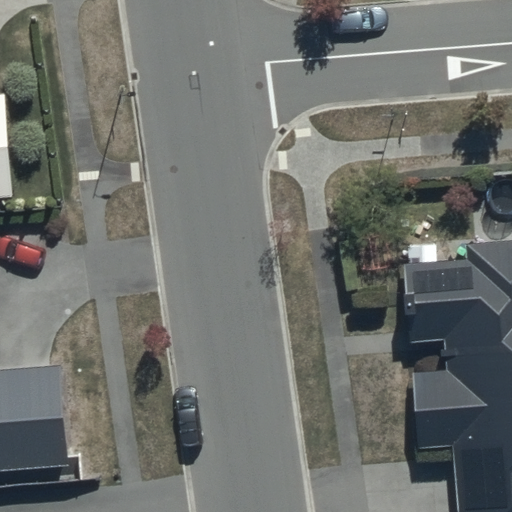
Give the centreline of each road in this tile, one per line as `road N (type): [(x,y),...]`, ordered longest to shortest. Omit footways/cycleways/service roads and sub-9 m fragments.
road 1 (tertiary): [(251,511),(192,74)]
road 2 (residential): [(511,43),(192,74)]
